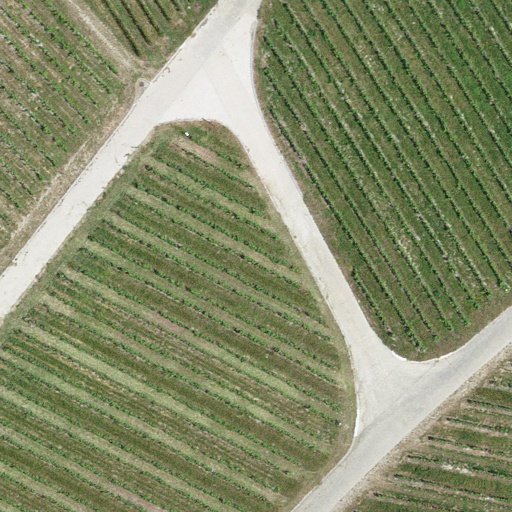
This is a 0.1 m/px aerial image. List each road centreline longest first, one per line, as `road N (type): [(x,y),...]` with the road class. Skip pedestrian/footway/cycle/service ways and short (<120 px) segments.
road 1 (track): [(0,301),(200,50),(230,91),(386,386),(410,413)]
road 2 (track): [(511,330),(307,511)]
